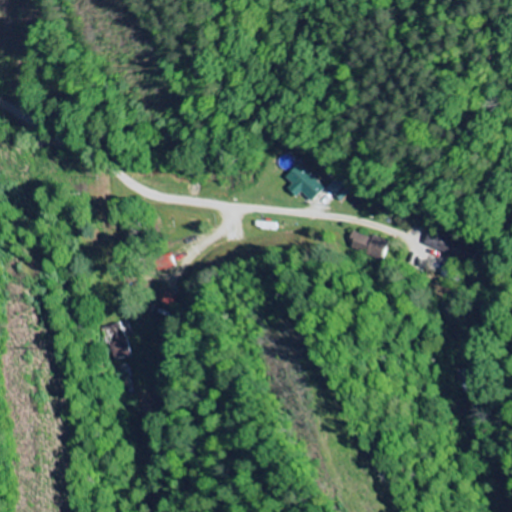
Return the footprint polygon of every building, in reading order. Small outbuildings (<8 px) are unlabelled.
[(288,180),(303,196),(306,193),(315,202),(328,190),(304,165),(288,180)] [(337,196),(346,185),(337,178),(328,189),(337,196)] [(424,245),(456,258),(462,242),(430,229),(424,245)] [(375,236),(373,239),(355,232),(349,247),(382,260),(390,241),(375,236)] [(474,393),(475,370),(462,370),(461,393),(474,393)]
